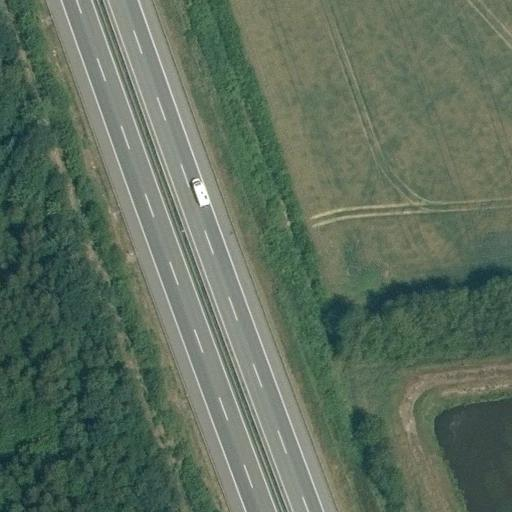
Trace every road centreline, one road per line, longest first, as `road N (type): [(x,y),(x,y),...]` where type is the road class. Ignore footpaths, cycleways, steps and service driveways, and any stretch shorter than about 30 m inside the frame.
road 1 (motorway): [(69,0),(253,511)]
road 2 (motorway): [(307,511),(123,0)]
